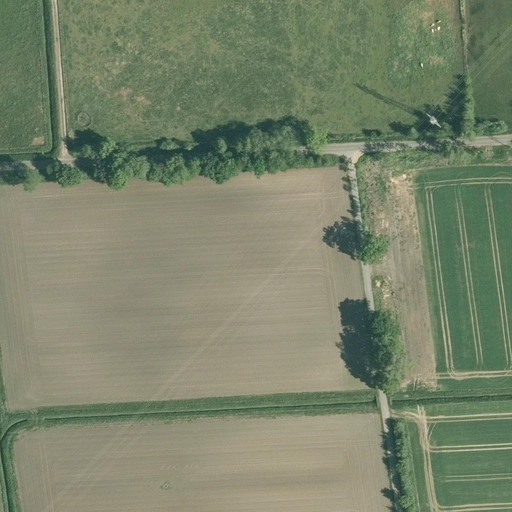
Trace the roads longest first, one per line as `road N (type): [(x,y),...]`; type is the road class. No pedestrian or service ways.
road 1 (unclassified): [(398,511),(347,150)]
road 2 (unclassified): [(347,150),(63,164)]
road 3 (track): [(63,164),(54,0)]
road 4 (unclassified): [(511,142),(347,150)]
